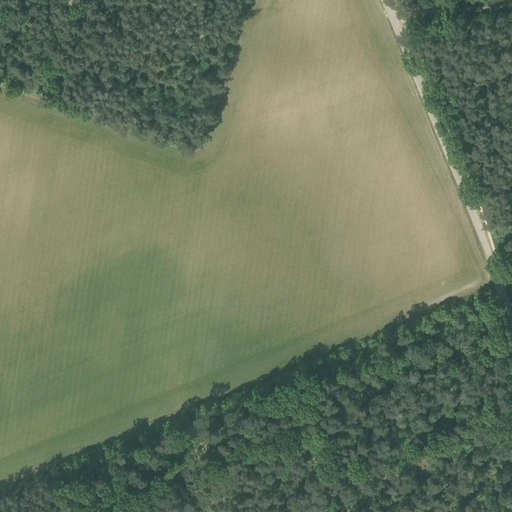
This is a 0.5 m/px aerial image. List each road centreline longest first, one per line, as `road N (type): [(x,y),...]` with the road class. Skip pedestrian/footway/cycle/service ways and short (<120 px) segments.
road 1 (track): [(502,322),(88,511)]
road 2 (unclassified): [(383,0),(511,326)]
